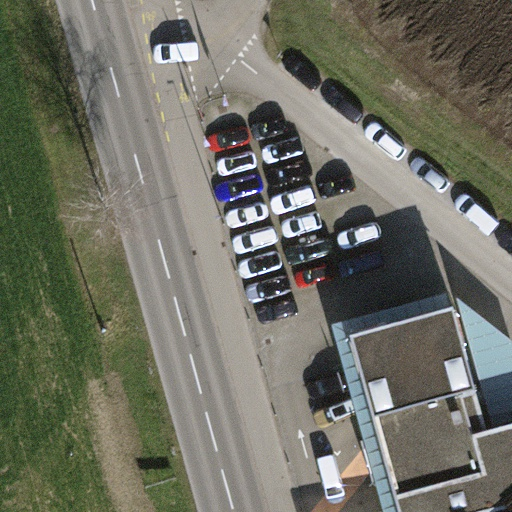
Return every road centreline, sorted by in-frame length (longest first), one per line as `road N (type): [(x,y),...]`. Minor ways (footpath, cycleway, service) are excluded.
road 1 (primary): [(115,73),(236,511)]
road 2 (residential): [(251,0),(217,43),(115,73)]
